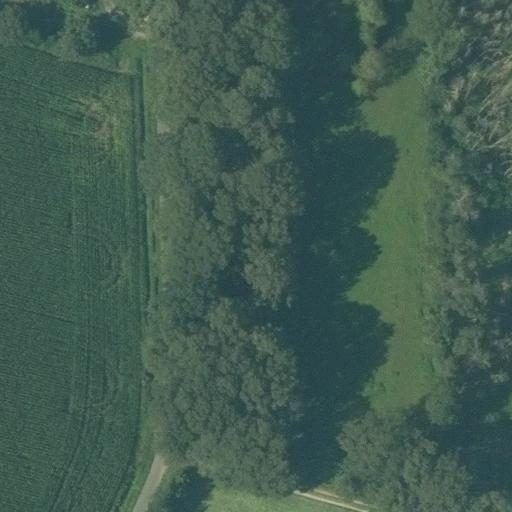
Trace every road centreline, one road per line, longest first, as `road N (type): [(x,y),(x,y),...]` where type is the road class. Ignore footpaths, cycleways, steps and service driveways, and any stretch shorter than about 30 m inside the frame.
road 1 (unclassified): [(154,0),(163,452),(135,511)]
road 2 (track): [(163,452),(368,511)]
